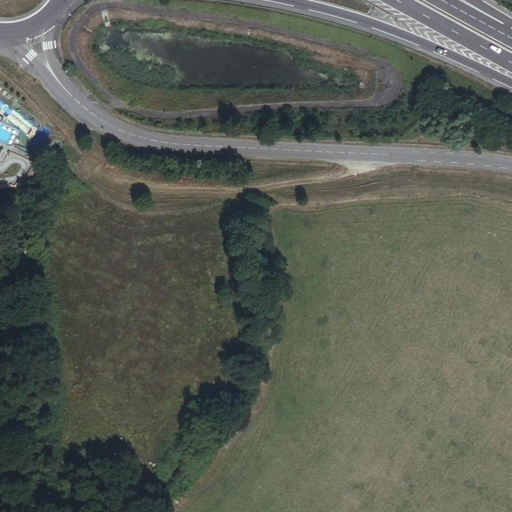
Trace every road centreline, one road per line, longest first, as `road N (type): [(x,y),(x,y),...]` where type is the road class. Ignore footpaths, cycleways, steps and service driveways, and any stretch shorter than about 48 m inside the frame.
road 1 (unclassified): [(31,26),(73,99),(115,127),(168,141),(511,164)]
road 2 (trunk): [(263,0),(379,29),(511,84)]
road 3 (trunk): [(396,0),(511,64)]
